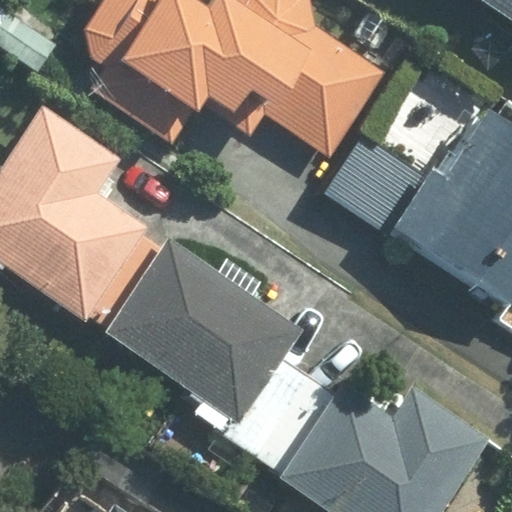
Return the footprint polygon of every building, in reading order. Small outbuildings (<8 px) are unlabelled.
[(78,0),(65,20),(72,50),(87,59),(73,79),(156,137),(184,95),(236,128),(251,108),(316,151),(372,66),(302,19),(298,0),(78,0)] [(511,0),(475,0),(511,24),(511,0)] [(381,22),(360,6),(345,27),(367,42),(381,22)] [(0,9),(0,47),(26,65),(45,39),(0,9)] [(69,315),(74,307),(132,220),(132,218),(121,212),(80,185),(81,185),(95,164),(105,150),(25,95),(24,93),(0,128),(0,267),(68,315),(69,315)] [(511,128),(468,100),(424,167),(414,160),(409,167),(347,126),(345,126),(306,186),(372,230),(373,229),(378,221),(500,302),(511,283),(511,128)] [(226,417),(288,323),(289,322),(149,228),(85,324),(226,417)] [(369,403),(355,394),(323,371),(314,386),(263,466),(261,469),(324,511),(425,511),(477,433),(477,432),(408,386),(395,378),(381,399),(374,393),(373,396),(369,403)] [(114,511),(90,496),(78,511),(114,511)]
